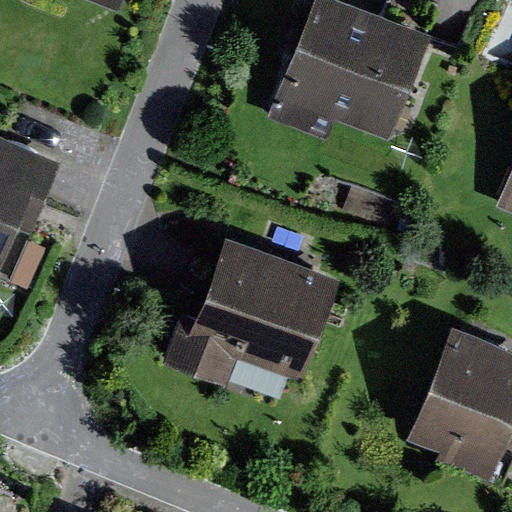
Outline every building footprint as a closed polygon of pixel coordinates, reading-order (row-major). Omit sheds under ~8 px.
[(133,0),(5,0),(119,41),(133,0)] [(445,53),(329,9),(273,152),(344,179),(357,145),(403,163),(445,53)] [(73,157),(0,130),(0,290),(21,298),(73,157)] [(348,277),(231,231),(189,336),(307,382),(348,277)] [(511,461),(511,341),(466,324),(415,455),(502,488),(511,461)] [(0,511),(2,511),(12,491),(0,486),(0,511)]
